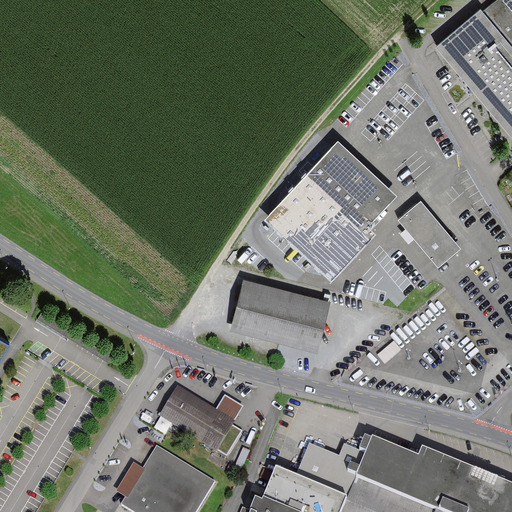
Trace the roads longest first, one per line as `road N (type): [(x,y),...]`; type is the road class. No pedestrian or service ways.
road 1 (track): [(166,341),(304,140),(441,0)]
road 2 (tertiary): [(166,341),(490,434)]
road 3 (residential): [(511,222),(399,39)]
road 4 (residential): [(63,511),(166,341)]
road 5 (tertiary): [(0,245),(166,341)]
